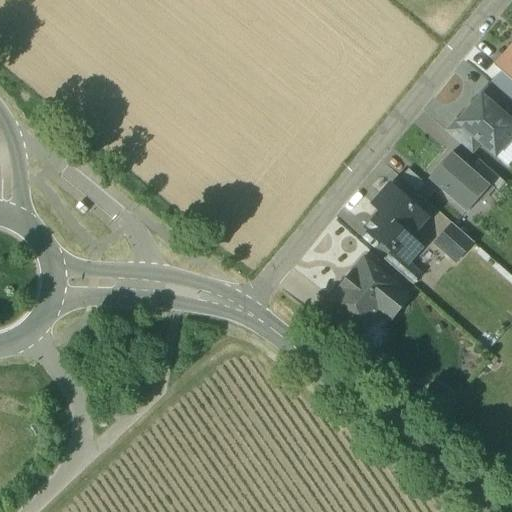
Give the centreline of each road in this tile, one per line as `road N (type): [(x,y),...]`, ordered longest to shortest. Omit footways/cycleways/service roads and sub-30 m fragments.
road 1 (residential): [(505,0),(244,312)]
road 2 (tertiary): [(488,511),(244,312)]
road 3 (tertiary): [(242,311),(226,292),(180,278),(49,264)]
road 4 (tertiary): [(46,304),(91,299),(242,311)]
